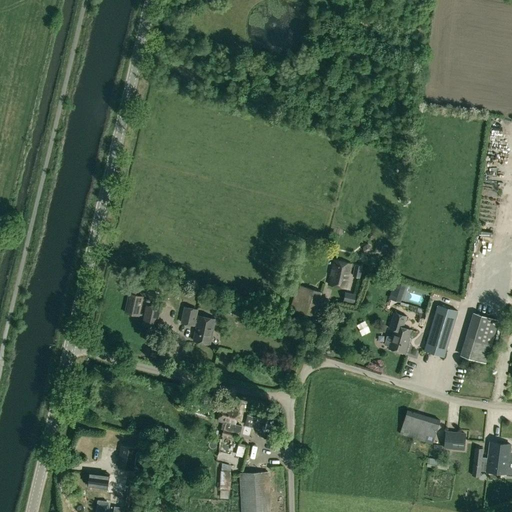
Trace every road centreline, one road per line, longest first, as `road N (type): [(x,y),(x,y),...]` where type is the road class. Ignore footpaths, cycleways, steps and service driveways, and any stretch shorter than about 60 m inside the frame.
road 1 (tertiary): [(69,345),(150,0)]
road 2 (unclassified): [(511,409),(324,365),(298,376),(286,400)]
road 3 (unknown): [(434,395),(511,183)]
road 4 (unclassified): [(286,400),(69,345)]
road 5 (tertiary): [(31,511),(69,345)]
